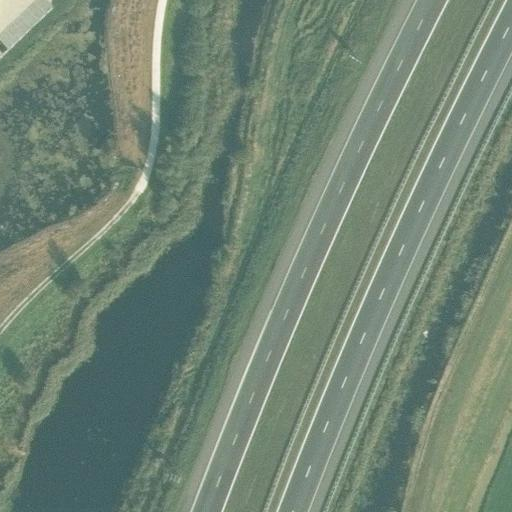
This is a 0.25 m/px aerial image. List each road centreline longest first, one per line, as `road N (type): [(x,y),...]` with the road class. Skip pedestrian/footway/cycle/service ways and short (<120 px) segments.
road 1 (motorway): [(428,0),(335,182),(208,511)]
road 2 (motorway): [(295,511),(404,238),(511,24)]
